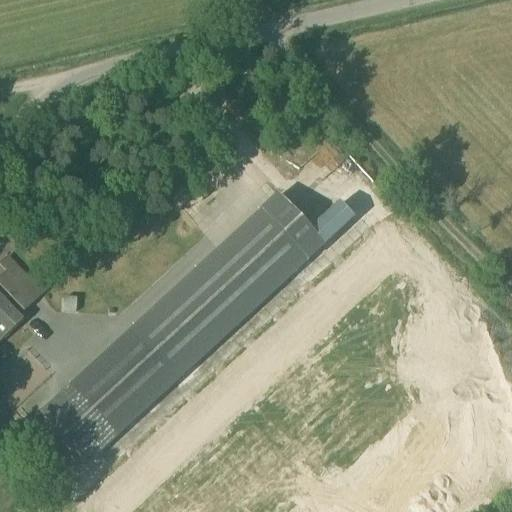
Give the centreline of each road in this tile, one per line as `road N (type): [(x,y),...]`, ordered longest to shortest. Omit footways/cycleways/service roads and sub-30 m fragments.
road 1 (unclassified): [(0,127),(90,69),(417,0)]
road 2 (track): [(511,296),(267,36)]
